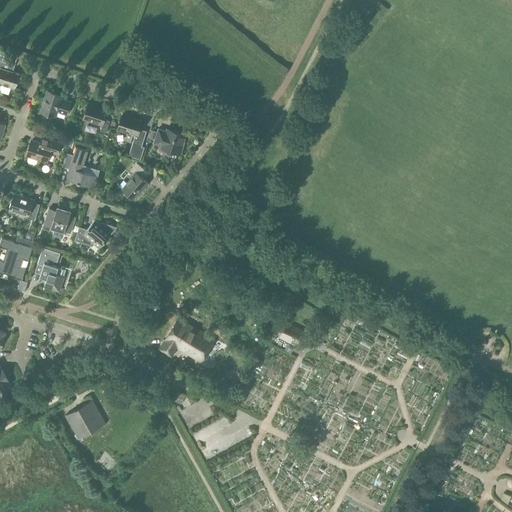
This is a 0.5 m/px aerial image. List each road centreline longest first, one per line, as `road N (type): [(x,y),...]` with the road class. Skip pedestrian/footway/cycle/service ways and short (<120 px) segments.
road 1 (residential): [(3,177),(142,219),(216,130),(46,72),(31,79),(21,115)]
road 2 (residential): [(73,332),(67,351),(27,372),(19,359),(27,319)]
